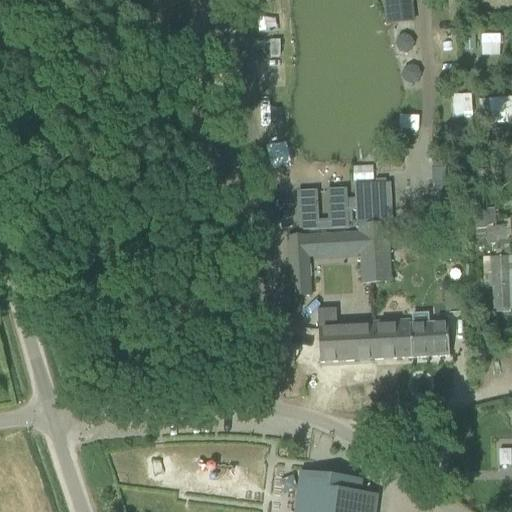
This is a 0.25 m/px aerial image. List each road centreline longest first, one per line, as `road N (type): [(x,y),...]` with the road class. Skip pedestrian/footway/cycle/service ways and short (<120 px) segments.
road 1 (unknown): [(250,407),(278,261),(247,67),(249,0)]
road 2 (unclassified): [(335,428),(289,410),(219,404),(49,417)]
road 3 (residential): [(49,417),(0,235)]
road 4 (track): [(335,428),(511,383)]
road 5 (unclassified): [(335,428),(466,511)]
